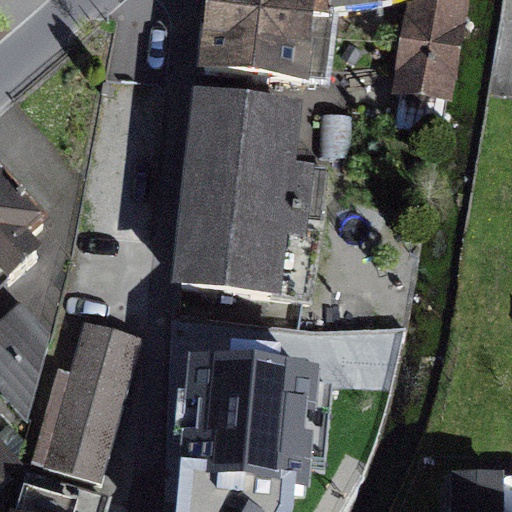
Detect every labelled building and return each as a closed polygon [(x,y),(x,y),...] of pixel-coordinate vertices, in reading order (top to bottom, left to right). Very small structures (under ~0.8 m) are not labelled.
[(331,0),(206,0),(198,72),(328,82),(333,10),(331,0)] [(331,0),(333,10),(410,1),(415,0),(331,0)] [(415,0),(410,1),(392,94),(452,104),(471,2),(462,0),(415,0)] [(194,90),(172,289),(312,306),(326,170),(296,165),(304,104),(194,90)] [(0,165),(0,268),(9,278),(43,249),(30,234),(49,219),(0,165)] [(50,336),(21,306),(0,324),(0,390),(29,423),(50,336)] [(71,374),(58,370),(31,466),(103,489),(143,342),(85,325),(71,374)] [(311,426),(288,468),(367,480),(407,339),(356,332),(332,429),(311,426)] [(0,487),(24,466),(0,439),(0,487)] [(16,511),(11,511),(10,511),(105,511),(110,497),(26,473),(16,511)] [(344,511),(281,475),(260,511),(344,511)] [(504,475),(451,476),(450,511),(511,511),(511,478),(505,479),(504,475)]
